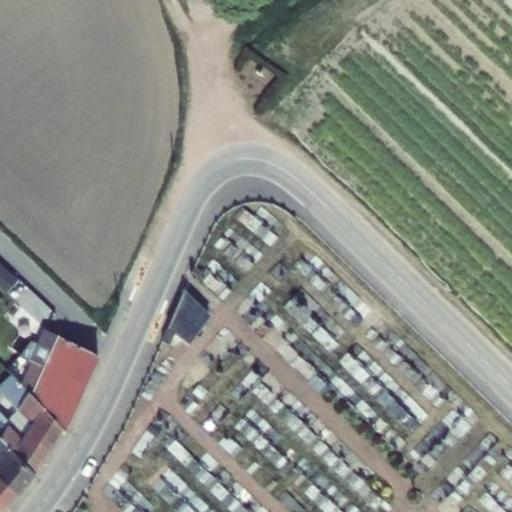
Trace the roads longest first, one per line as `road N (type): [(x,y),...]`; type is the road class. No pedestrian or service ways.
road 1 (residential): [(37,511),(94,416),(199,185),(224,162),(266,159),(289,171),(511,387)]
road 2 (track): [(236,159),(200,47),(271,0)]
